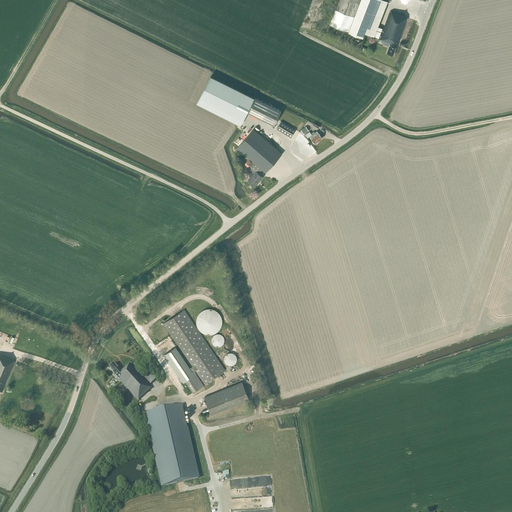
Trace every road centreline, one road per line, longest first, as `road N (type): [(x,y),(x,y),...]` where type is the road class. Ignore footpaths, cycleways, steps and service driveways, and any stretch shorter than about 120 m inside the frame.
road 1 (tertiary): [(12,511),(60,434),(104,326),(229,224)]
road 2 (tertiary): [(229,224),(374,114),(405,72),(433,0)]
road 3 (unclassified): [(229,224),(201,199),(0,105)]
road 4 (track): [(374,114),(410,133),(511,116)]
